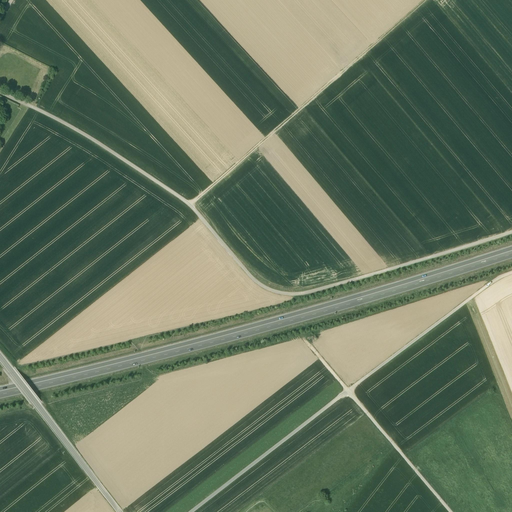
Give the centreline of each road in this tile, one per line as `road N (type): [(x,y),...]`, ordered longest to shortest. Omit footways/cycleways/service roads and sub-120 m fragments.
road 1 (trunk): [(0,392),(511,252)]
road 2 (track): [(511,235),(305,297),(280,296),(256,283),(189,205)]
road 3 (track): [(189,205),(424,0)]
road 4 (track): [(189,205),(80,131),(0,92)]
road 5 (track): [(346,391),(511,272)]
road 6 (track): [(191,511),(346,391)]
road 7 (unclassified): [(118,511),(0,357)]
road 8 (track): [(346,391),(449,511)]
